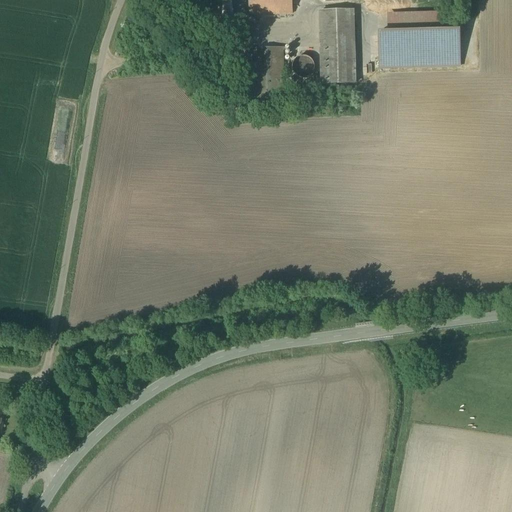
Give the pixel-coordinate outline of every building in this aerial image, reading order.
[(292,0),(249,0),(250,15),(293,14),(292,0)] [(354,11),(320,12),(322,85),(356,84),(354,11)] [(229,16),(211,19),(213,34),(231,32),(229,16)] [(459,31),(379,33),(380,68),(460,66),(459,31)] [(283,48),(251,49),(252,99),(285,98),(283,48)] [(251,49),(241,49),(242,100),(252,99),(251,49)] [(303,55),(300,56),(299,56),(297,57),(295,58),(294,59),(292,61),(291,64),(291,65),(291,66),(291,68),(291,69),(291,71),(292,72),(292,74),(294,75),(295,76),(296,77),(298,79),(301,79),(303,80),(306,79),(308,79),(309,78),(310,77),(312,76),(313,75),(314,74),(315,72),(315,70),(316,68),(316,67),(315,65),(315,64),(315,63),(314,61),(313,60),(312,59),(311,58),(309,57),(307,56),(305,55),(303,55)]
